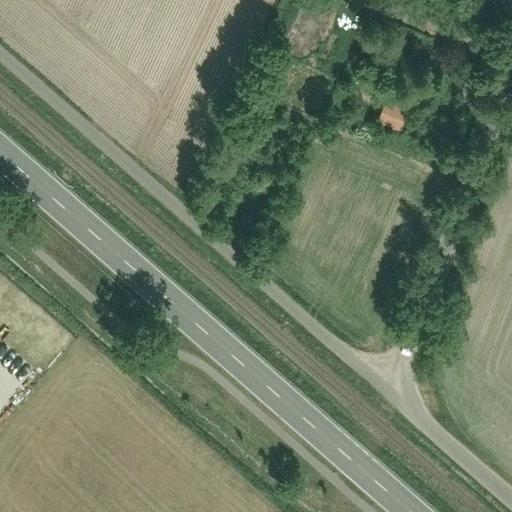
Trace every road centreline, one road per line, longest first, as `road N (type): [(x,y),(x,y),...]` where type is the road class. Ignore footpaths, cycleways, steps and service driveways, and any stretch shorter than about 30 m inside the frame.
road 1 (primary): [(0,155),(409,511)]
road 2 (unclassified): [(0,55),(391,389)]
road 3 (unclassified): [(511,80),(391,389)]
road 4 (unclassified): [(391,389),(511,497)]
